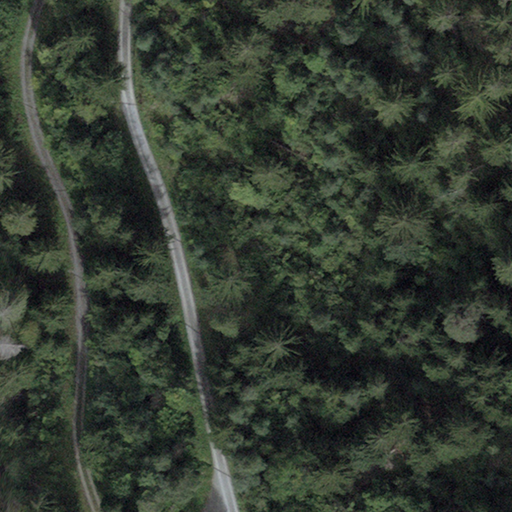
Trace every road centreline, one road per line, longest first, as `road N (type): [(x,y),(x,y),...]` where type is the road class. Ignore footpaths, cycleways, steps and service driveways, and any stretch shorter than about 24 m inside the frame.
road 1 (track): [(40,0),(23,107),(84,276),(74,404),(102,511)]
road 2 (track): [(121,0),(120,80),(175,237),(230,511)]
